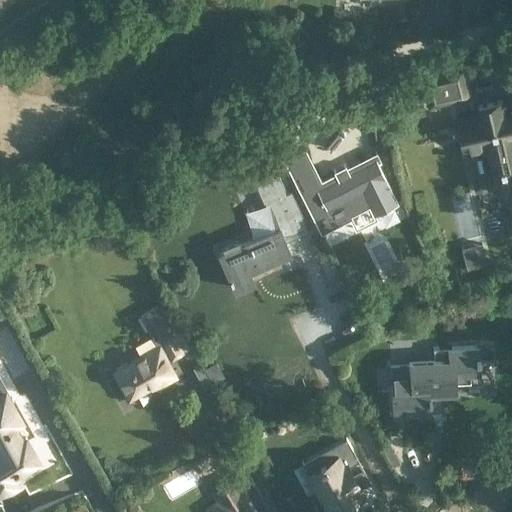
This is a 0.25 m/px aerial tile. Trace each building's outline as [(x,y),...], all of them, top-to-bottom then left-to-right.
[(428,29),(452,23),(447,2),(423,9),(428,29)] [(466,96),(460,69),(423,78),(429,106),(466,96)] [(456,120),(463,149),(487,144),(498,192),(511,188),(511,142),(509,132),(511,131),(511,111),(505,114),(502,100),(478,106),(479,114),(456,120)] [(302,156),(285,164),(303,201),(308,199),(313,210),(324,205),(326,208),(325,209),(326,211),(338,204),(362,192),(370,208),(394,195),(391,188),(392,188),(390,183),(389,184),(378,162),(380,161),(376,154),(317,183),(303,156),(302,156)] [(222,249),(216,252),(233,290),(255,280),(251,269),(291,252),(286,241),(308,231),(291,190),(286,192),(275,167),(252,177),(264,205),(267,230),(239,242),(238,238),(221,245),(222,249)] [(339,263),(350,257),(344,245),(333,252),(339,263)] [(329,254),(319,259),(325,272),(335,267),(329,254)] [(342,267),(352,286),(371,276),(360,257),(342,267)] [(14,264),(14,265),(17,272),(18,273),(35,267),(31,258),(14,264)] [(485,258),(465,263),(466,269),(487,265),(485,258)] [(122,390),(128,401),(153,386),(155,390),(178,377),(170,362),(184,352),(192,347),(181,327),(178,328),(162,301),(139,314),(156,345),(111,371),(116,381),(116,383),(120,390),(122,390)] [(442,312),(446,324),(458,321),(454,308),(442,312)] [(391,412),(428,410),(427,382),(436,378),(440,385),(456,376),(444,354),(428,363),(433,372),(425,376),(410,377),(409,364),(388,366),(391,412)] [(216,361),(203,367),(212,383),(224,376),(216,361)] [(199,363),(192,367),(198,378),(205,374),(199,363)] [(15,469),(36,457),(27,441),(28,441),(17,422),(21,420),(10,401),(13,399),(12,397),(6,401),(1,392),(0,393),(0,489),(20,478),(15,469)] [(196,401),(179,413),(192,435),(209,422),(196,401)] [(384,451),(392,466),(400,461),(392,446),(384,451)] [(172,476),(188,467),(181,455),(165,464),(172,476)] [(337,455),(307,471),(330,511),(331,511),(360,497),(355,489),(370,480),(363,467),(348,476),(337,455)] [(251,511),(231,477),(208,490),(214,502),(203,509),(204,511),(251,511)] [(90,511),(84,500),(62,511),(90,511)]
